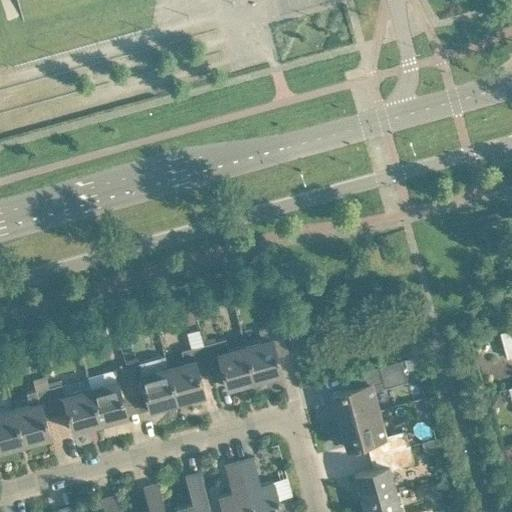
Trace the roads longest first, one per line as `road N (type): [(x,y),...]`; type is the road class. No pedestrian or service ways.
road 1 (tertiary): [(0,286),(511,140)]
road 2 (tertiary): [(401,116),(0,228)]
road 3 (residential): [(315,511),(291,428),(266,417),(0,492)]
